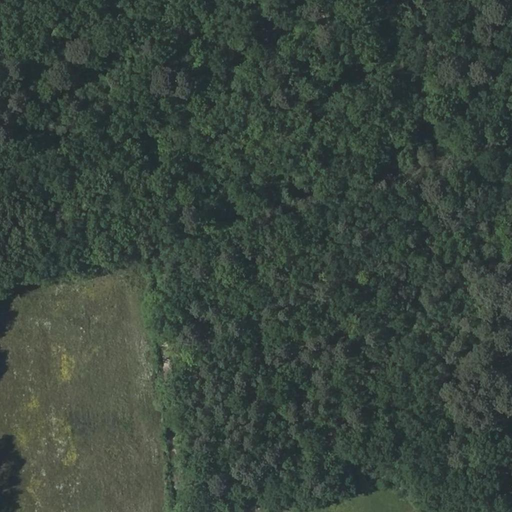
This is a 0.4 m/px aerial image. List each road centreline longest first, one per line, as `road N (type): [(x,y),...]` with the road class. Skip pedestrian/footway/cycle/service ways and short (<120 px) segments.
road 1 (track): [(511,137),(122,240)]
road 2 (track): [(122,240),(120,0)]
road 3 (track): [(0,277),(122,240)]
